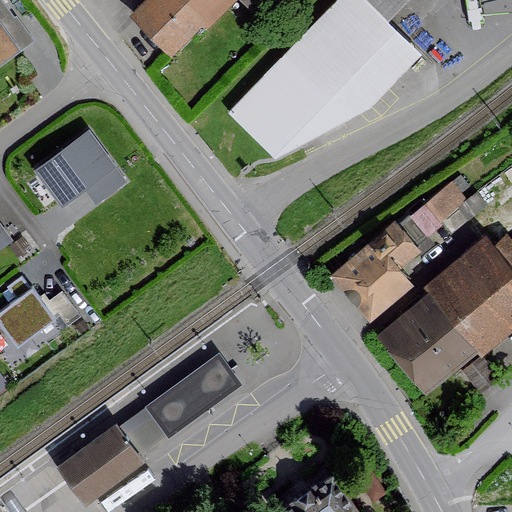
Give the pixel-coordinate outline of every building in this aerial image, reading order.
[(263,0),(141,0),(125,16),(168,59),(199,29),(203,33),(235,0),(239,0),(251,12),(263,0)] [(333,0),(223,113),(272,161),(298,147),(366,109),(420,54),(385,21),(405,0),(333,0)] [(0,62),(11,54),(0,39),(0,62)] [(112,203),(69,146),(0,197),(0,204),(39,257),(112,203)] [(412,204),(428,225),(469,194),(453,173),(412,204)] [(394,220),(332,269),(369,316),(414,281),(403,266),(420,253),(394,220)] [(511,327),(511,238),(500,225),(429,284),(481,344),(487,340),(495,333),(508,322),(511,327)] [(0,279),(17,267),(0,244),(0,279)] [(481,344),(429,284),(377,329),(404,360),(429,389),(452,369),(481,344)] [(60,350),(19,295),(0,309),(0,392),(1,394),(60,350)] [(218,355),(144,405),(165,436),(239,385),(218,355)] [(482,358),(464,371),(481,392),(490,386),(498,379),(482,358)] [(62,464),(85,497),(141,458),(118,425),(62,464)] [(385,494),(372,473),(361,480),(374,501),(385,494)] [(358,511),(333,474),(276,511),(358,511)]
